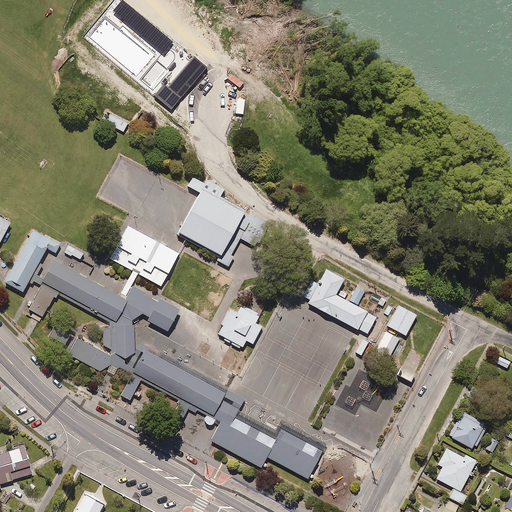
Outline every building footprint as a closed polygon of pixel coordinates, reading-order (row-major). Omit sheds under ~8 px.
[(126,0),(112,0),(110,3),(117,10),(113,14),(155,51),(168,37),(126,0)] [(197,68),(186,58),(168,78),(180,88),(197,68)] [(128,124),(110,114),(105,122),(123,132),(128,124)] [(260,215),(182,173),(176,185),(184,190),(163,229),(222,261),(241,225),(252,231),(260,215)] [(172,251),(119,223),(101,256),(154,284),(172,251)] [(54,242),(22,225),(0,267),(0,280),(16,289),(39,246),(49,251),(54,242)] [(84,253),(67,244),(63,251),(80,260),(84,253)] [(117,296),(42,256),(28,282),(103,322),(104,326),(98,327),(96,344),(70,337),(63,351),(91,367),(104,363),(113,365),(116,354),(127,349),(128,318),(133,311),(156,326),(167,308),(124,286),(117,296)] [(334,278),(314,267),(296,300),(357,333),(369,312),(328,290),(334,278)] [(407,313),(386,301),(376,320),(397,332),(407,313)] [(255,321),(222,303),(209,327),(242,345),(255,321)] [(391,335),(379,328),(370,346),(382,352),(391,335)] [(226,393),(133,343),(119,369),(212,419),(226,393)] [(511,360),(495,351),(489,362),(506,371),(511,360)] [(133,380),(124,375),(115,392),(124,397),(133,380)] [(181,407),(171,402),(162,418),(172,423),(181,407)] [(456,405),(441,431),(467,445),(481,418),(456,405)] [(266,434),(221,410),(206,440),(250,463),(266,434)] [(316,447),(273,424),(258,452),(301,475),(316,447)] [(0,478),(24,471),(16,441),(0,445),(0,478)] [(430,462),(434,464),(429,475),(454,488),(470,457),(457,449),(455,452),(440,444),(430,462)] [(90,511),(98,498),(79,489),(65,511),(90,511)] [(389,511),(437,511),(416,500),(408,511),(389,511)]
